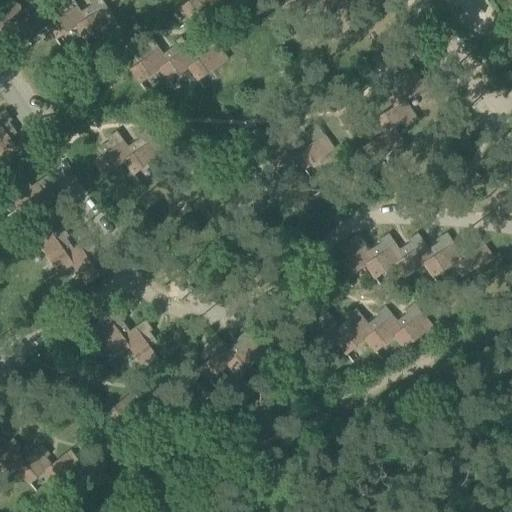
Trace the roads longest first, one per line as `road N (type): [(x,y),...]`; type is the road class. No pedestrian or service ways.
road 1 (residential): [(132,273),(188,314),(263,316),(342,226),(391,218),(511,229)]
road 2 (track): [(511,343),(139,511)]
road 3 (residential): [(0,79),(132,273)]
road 4 (residential): [(0,368),(132,273)]
road 5 (residential): [(415,0),(486,111)]
